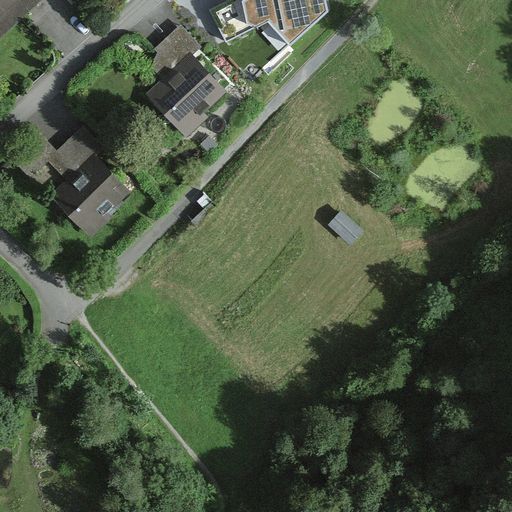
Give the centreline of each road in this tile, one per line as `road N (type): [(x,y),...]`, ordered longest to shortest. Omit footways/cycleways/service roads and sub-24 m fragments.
road 1 (track): [(368,0),(195,192),(69,311)]
road 2 (residential): [(0,129),(147,0)]
